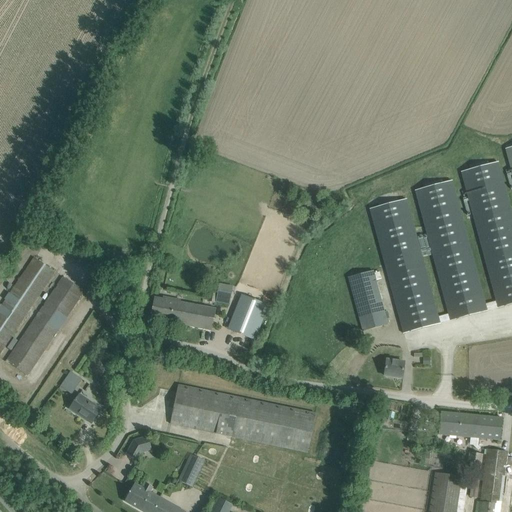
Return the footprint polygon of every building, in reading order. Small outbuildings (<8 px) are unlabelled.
[(511,214),(498,162),(461,172),(496,301),(498,308),(511,304),(511,214)] [(452,181),(415,191),(448,314),(450,321),(487,311),(485,304),(452,181)] [(370,209),(385,266),(403,334),(440,324),(438,317),(406,199),(370,209)] [(0,308),(0,353),(56,272),(35,258),(0,308)] [(6,361),(27,376),(84,291),(62,277),(6,361)] [(242,295),(228,329),(255,340),(268,306),(242,295)] [(151,319),(211,331),(215,309),(155,298),(151,319)] [(381,301),(356,308),(361,329),(362,331),(388,325),(381,301)] [(496,301),(485,304),(487,311),(498,308),(496,301)] [(448,314),(438,317),(440,324),(450,321),(448,314)] [(365,341),(360,329),(352,332),(356,345),(365,341)] [(386,360),(385,366),(384,376),(402,378),(404,363),(386,360)] [(107,361),(105,366),(107,370),(112,370),(114,366),(112,362),(107,361)] [(64,380),(76,388),(82,380),(71,372),(64,380)] [(179,385),(171,424),(209,432),(233,437),(277,447),(307,453),(311,432),(315,413),(179,385)] [(70,409),(71,408),(82,415),(81,417),(91,424),(101,409),(79,395),(70,409)] [(439,434),(473,438),(473,443),(478,443),(478,438),(500,440),(502,419),(441,413),(439,434)] [(133,439),(125,454),(138,461),(144,452),(142,444),(150,442),(148,435),(133,439)] [(477,502),(475,511),(493,511),(495,505),(500,505),(506,465),(511,465),(511,457),(507,457),(507,452),(487,450),(486,460),(480,502),(477,502)] [(469,453),(468,462),(467,468),(470,469),(469,473),(479,474),(480,471),(482,454),(469,453)] [(179,483),(194,489),(206,463),(190,456),(179,483)] [(434,483),(429,511),(457,511),(459,497),(461,483),(463,474),(456,472),(455,476),(435,473),(434,483)] [(469,498),(477,499),(480,476),(472,476),(469,498)] [(125,501),(143,511),(184,511),(135,483),(125,501)] [(228,511),(232,505),(219,499),(212,511),(228,511)]
